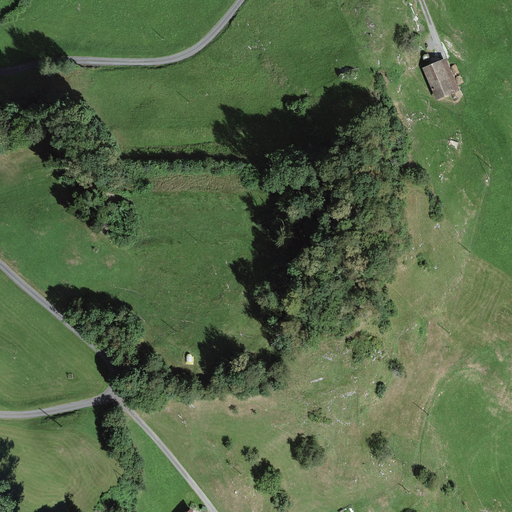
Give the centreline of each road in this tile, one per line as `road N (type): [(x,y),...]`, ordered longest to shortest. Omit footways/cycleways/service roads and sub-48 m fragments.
road 1 (track): [(0,414),(98,400),(117,380),(98,347),(0,263)]
road 2 (track): [(0,72),(50,60),(183,55),(241,0)]
road 3 (track): [(112,393),(214,511)]
